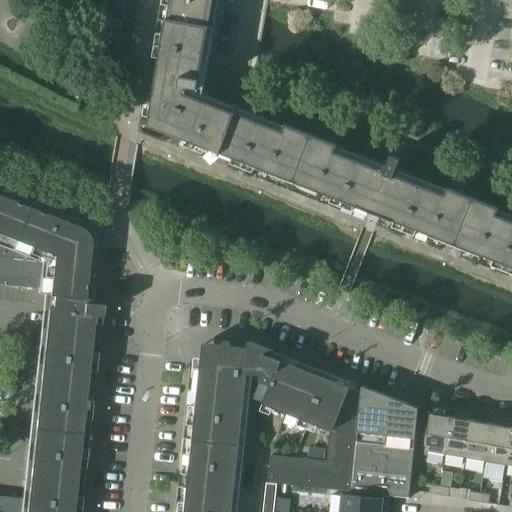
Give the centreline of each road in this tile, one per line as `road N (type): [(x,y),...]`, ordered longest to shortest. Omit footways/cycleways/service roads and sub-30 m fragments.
road 1 (residential): [(511,391),(277,306),(162,286)]
road 2 (residential): [(131,511),(162,286)]
